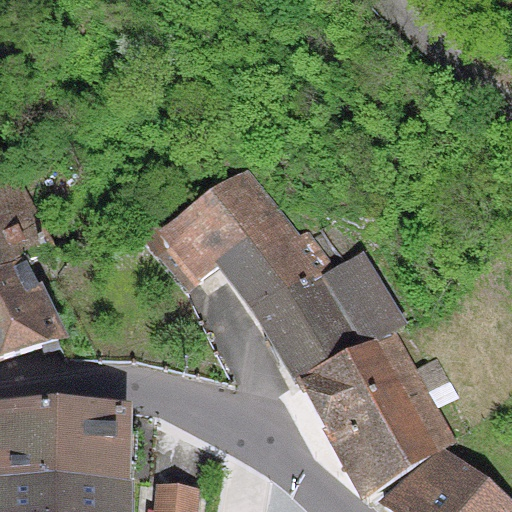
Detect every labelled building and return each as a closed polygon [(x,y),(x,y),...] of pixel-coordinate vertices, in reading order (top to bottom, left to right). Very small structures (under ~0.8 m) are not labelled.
[(0,180),(0,350),(67,318),(0,180)] [(245,184),(164,239),(238,347),(320,292),(245,184)] [(389,341),(315,382),(374,488),(448,447),(389,341)] [(131,511),(133,407),(0,405),(0,416),(0,511),(131,511)] [(511,511),(443,453),(401,501),(414,511),(511,511)] [(302,511),(305,495),(241,483),(235,511),(302,511)]
